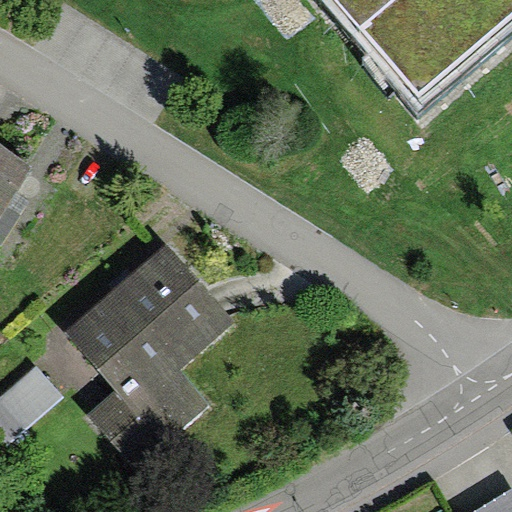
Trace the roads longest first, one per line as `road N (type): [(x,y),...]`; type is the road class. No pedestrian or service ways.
road 1 (residential): [(0,57),(499,383)]
road 2 (residential): [(499,383),(334,493),(288,511)]
